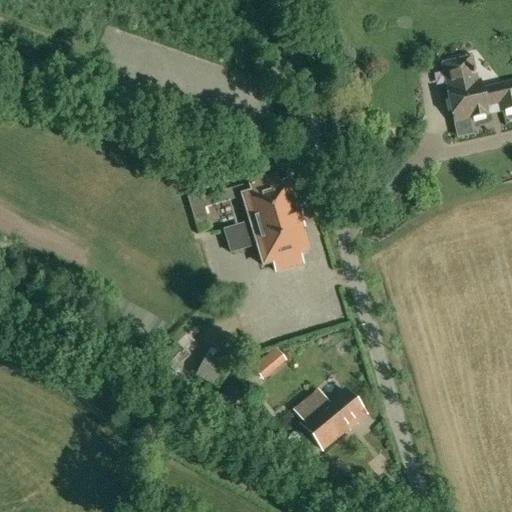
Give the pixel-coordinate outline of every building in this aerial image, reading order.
[(448,90),(447,90),(454,123),(486,115),(485,107),(499,104),(501,112),(511,109),(511,84),(481,91),(479,83),(476,84),(471,60),(443,66),(448,90)] [(229,202),(237,228),(242,245),(255,241),(263,268),(273,264),(276,274),(301,266),(298,257),(309,254),(288,184),(277,187),(274,177),(249,185),(252,195),(242,198),(239,188),(189,203),(195,225),(207,222),(203,210),(229,202)] [(189,349),(183,344),(170,358),(176,363),(189,349)] [(260,382),(283,363),(272,349),(249,368),(260,382)] [(196,356),(190,351),(178,365),(184,370),(196,356)] [(218,390),(229,370),(206,358),(195,377),(218,390)] [(358,427),(355,423),(364,416),(344,393),(328,406),(326,403),(312,415),(333,441),(346,430),(349,434),(358,427)]
